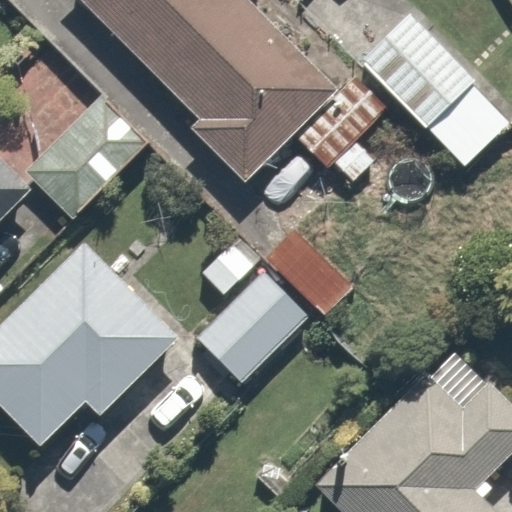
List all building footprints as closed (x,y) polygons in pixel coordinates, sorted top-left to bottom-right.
[(75,0),(193,114),(180,127),(234,179),(247,165),(333,76),(254,0),(75,0)] [(404,10),(352,61),(416,126),(468,75),(404,10)] [(0,215),(23,194),(0,168),(0,215)] [(288,227),(260,257),(319,310),(346,280),(288,227)] [(0,315),(0,408),(34,444),(82,398),(97,414),(175,339),(80,239),(0,315)] [(253,264),(188,335),(237,380),(302,309),(253,264)] [(307,485),(334,511),(502,511),(472,482),(511,441),(511,403),(447,341),(307,485)]
